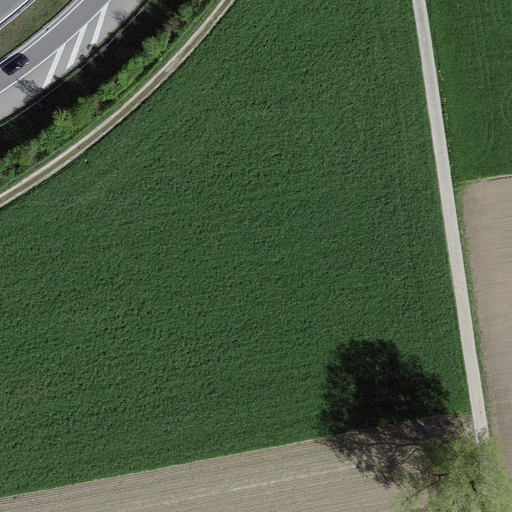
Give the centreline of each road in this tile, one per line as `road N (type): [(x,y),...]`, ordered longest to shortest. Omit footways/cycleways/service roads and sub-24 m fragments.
road 1 (track): [(416,0),(490,511)]
road 2 (track): [(230,0),(126,113),(0,204)]
road 3 (motorway): [(0,80),(96,0)]
